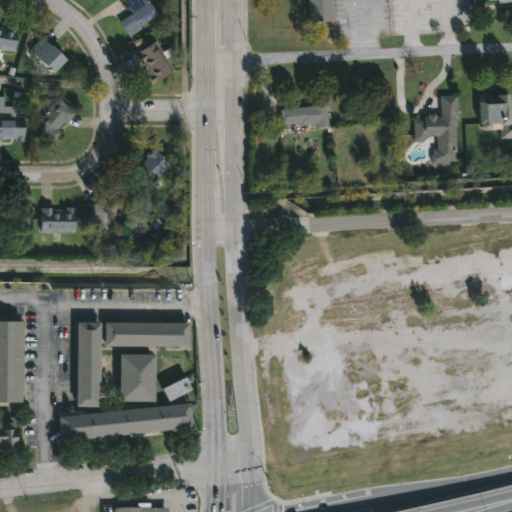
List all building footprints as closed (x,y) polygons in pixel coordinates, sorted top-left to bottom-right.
[(142,28),(128,37),(118,22),(130,14),(121,0),(146,0),(155,14),(139,25),(142,28)] [(332,0),(333,21),(309,22),(307,0),(332,0)] [(0,26),(5,28),(6,25),(17,28),(13,51),(0,49),(0,26)] [(40,37),(65,60),(53,73),(28,50),(40,37)] [(155,41),(162,52),(169,47),(173,53),(166,58),(174,70),(156,82),(144,64),(142,66),(134,55),(155,41)] [(457,95),(458,119),(456,119),(457,125),(455,125),(456,151),(454,151),(455,161),(448,161),(448,165),(431,164),(431,156),(432,154),(432,150),(436,150),(436,137),(427,137),(422,143),(418,143),(414,140),(413,120),(423,120),(423,117),(427,117),(427,115),(435,114),(435,116),(440,116),(439,96),(457,95)] [(509,95),(511,122),(511,139),(500,139),(500,130),(484,130),(481,126),(479,126),(478,102),(482,102),(482,95),(487,95),(487,99),(496,99),(496,96),(509,95)] [(0,97),(3,97),(3,106),(15,106),(15,116),(24,116),(24,143),(15,143),(15,139),(0,140),(0,97)] [(75,113),(63,128),(61,126),(57,130),(62,134),(56,141),(36,124),(45,113),(41,103),(56,97),(75,113)] [(327,112),(329,129),(317,130),(316,124),(281,126),(279,109),(311,106),(310,102),(329,100),(330,111),(327,112)] [(154,148),(171,165),(146,189),(127,170),(137,160),(140,164),(147,158),(145,156),(154,148)] [(119,188),(131,210),(121,215),(120,213),(100,224),(88,204),(100,197),(102,202),(110,197),(108,194),(119,188)] [(23,230),(0,229),(0,205),(8,205),(8,200),(24,200),(23,230)] [(74,208),(74,232),(33,230),(33,216),(39,217),(39,209),(65,210),(65,208),(74,208)] [(311,347),(342,483),(502,447),(471,311),(311,347)] [(21,404),(0,404),(0,322),(21,322),(21,404)] [(98,408),(74,408),(75,323),(99,323),(98,408)] [(187,348),(102,347),(103,324),(187,324),(187,348)] [(153,403),(117,403),(117,356),(153,356),(153,403)] [(190,391),(167,403),(160,390),(184,378),(190,391)] [(189,431),(170,433),(170,431),(81,440),(81,443),(59,445),(56,418),(189,404),(191,431),(189,431)] [(0,425),(12,424),(15,451),(0,452),(0,425)] [(166,511),(113,511),(113,508),(158,508),(158,503),(166,503),(166,511)]
